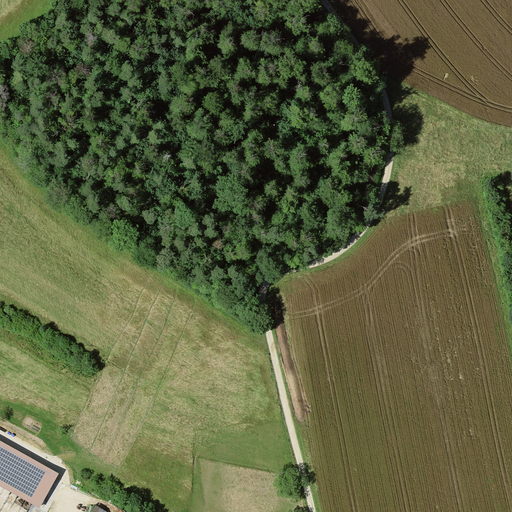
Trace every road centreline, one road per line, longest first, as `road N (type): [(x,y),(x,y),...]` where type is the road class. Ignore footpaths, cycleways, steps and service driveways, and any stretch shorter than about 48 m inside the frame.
road 1 (track): [(310,511),(261,291),(270,277),(348,246),(373,217),(392,145),(374,73)]
road 2 (track): [(261,291),(180,134),(52,25)]
road 3 (track): [(374,73),(465,124),(511,135)]
